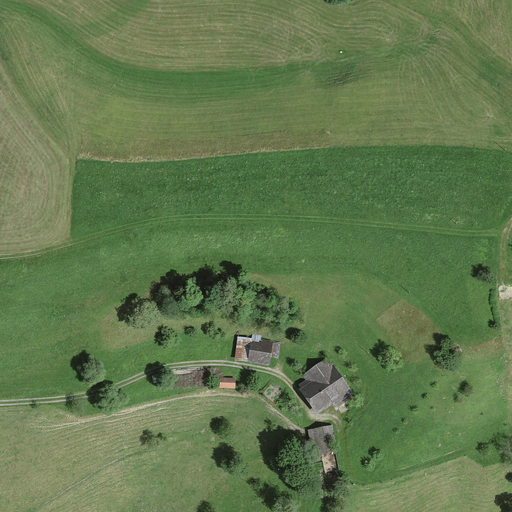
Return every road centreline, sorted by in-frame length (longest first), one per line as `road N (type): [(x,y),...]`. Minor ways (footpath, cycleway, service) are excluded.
road 1 (track): [(0,257),(195,219),(300,219),(490,236),(511,222)]
road 2 (track): [(0,404),(91,395),(193,365),(287,377)]
